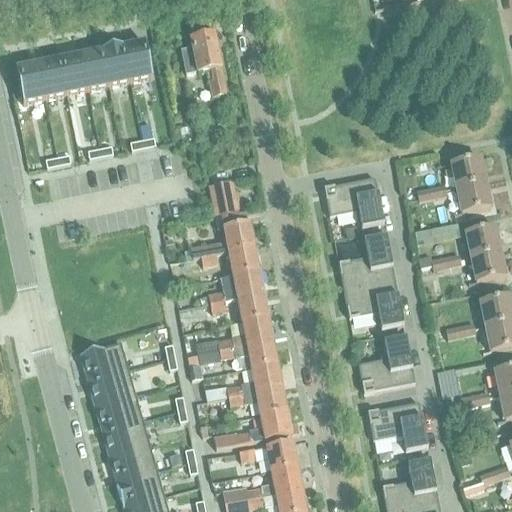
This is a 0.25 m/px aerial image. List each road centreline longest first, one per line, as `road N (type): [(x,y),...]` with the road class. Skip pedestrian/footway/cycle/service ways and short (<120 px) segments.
road 1 (residential): [(340,511),(239,0)]
road 2 (residential): [(85,511),(29,319)]
road 3 (residential): [(29,319),(0,165)]
